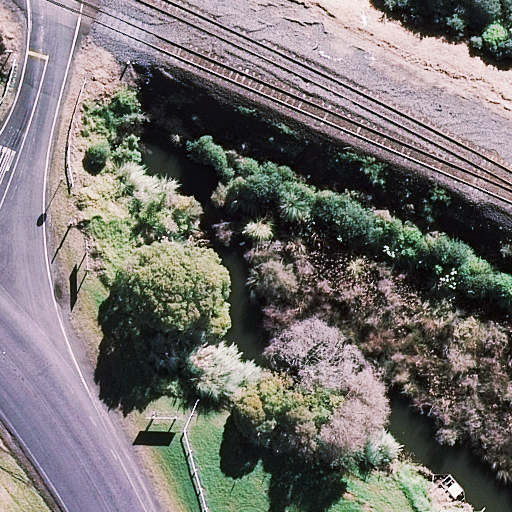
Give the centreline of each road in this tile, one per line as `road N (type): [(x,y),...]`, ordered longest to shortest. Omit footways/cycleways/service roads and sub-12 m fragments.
road 1 (residential): [(55,0),(46,59),(0,201)]
road 2 (residential): [(105,511),(0,351)]
